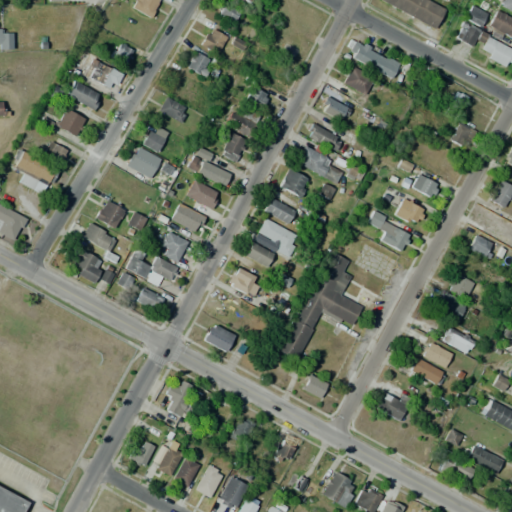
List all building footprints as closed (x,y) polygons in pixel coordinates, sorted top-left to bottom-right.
[(133,0),(157,0),(147,18),(129,7),(133,0)] [(376,0),(427,0),(443,9),(431,30),(376,0)] [(511,0),(511,11),(493,1),(493,0),(511,0)] [(238,10),(231,24),(215,15),(222,2),(238,10)] [(484,14),(477,26),(462,18),(469,5),(484,14)] [(511,20),(511,38),(505,34),(501,41),(483,31),(494,11),(511,20)] [(460,20),(511,46),(511,51),(503,69),(476,55),(482,45),(473,40),(467,50),(450,41),(460,20)] [(0,22),(1,22),(1,31),(10,31),(11,48),(0,48),(0,22)] [(214,54),(198,45),(208,27),(224,37),(214,54)] [(345,55),(352,40),(396,63),(388,78),(345,55)] [(133,50),(124,66),(109,57),(118,42),(133,50)] [(211,62),(202,77),(184,67),(193,51),(211,62)] [(94,61),(114,72),(103,94),(82,83),(94,61)] [(340,83),(348,68),(370,80),(362,94),(340,83)] [(64,95),(72,80),(99,95),(91,110),(64,95)] [(239,98),(247,85),(266,95),(259,109),(239,98)] [(454,90),(466,97),(458,109),(447,102),(454,90)] [(156,110),(163,97),(185,109),(178,123),(156,110)] [(317,110),(324,97),(344,107),(337,121),(317,110)] [(257,116),(245,137),(222,124),(233,103),(257,116)] [(49,121),(54,113),(62,117),(66,110),(82,119),(74,134),(58,125),(53,133),(37,124),(41,116),(49,121)] [(457,122),(470,130),(460,147),(447,139),(457,122)] [(302,136),(308,123),(338,138),(332,150),(302,136)] [(151,124),(165,133),(154,152),(139,144),(151,124)] [(225,131),(243,140),(232,161),(214,152),(225,131)] [(64,150),(56,165),(40,156),(48,141),(64,150)] [(328,160),(319,177),(291,161),(300,145),(328,160)] [(509,145),(511,146),(511,166),(502,161),(509,145)] [(157,159),(146,179),(124,166),(135,146),(157,159)] [(57,170),(48,188),(39,184),(35,193),(18,184),(23,175),(6,166),(15,148),(57,170)] [(194,148),(212,157),(207,167),(225,175),(220,185),(184,168),(194,148)] [(306,179),(297,197),(277,186),(286,168),(306,179)] [(408,187),(415,174),(435,185),(428,198),(408,187)] [(182,195),(191,179),(216,193),(208,209),(182,195)] [(498,180),(511,188),(500,208),(486,200),(498,180)] [(261,210),(268,198),(292,211),(284,224),(261,210)] [(390,214),(400,198),(422,211),(413,227),(390,214)] [(111,229),(93,218),(105,199),(123,210),(111,229)] [(167,219),(176,203),(202,217),(193,233),(167,219)] [(0,205),(25,219),(12,242),(0,235),(0,205)] [(301,220),(307,208),(322,216),(316,227),(301,220)] [(365,220),(371,210),(409,232),(399,251),(375,239),(381,229),(365,220)] [(125,225),(138,231),(144,218),(130,212),(125,225)] [(294,237),(284,256),(250,238),(260,219),(294,237)] [(79,236),(87,223),(113,238),(105,252),(79,236)] [(165,231),(185,242),(174,263),(154,252),(165,231)] [(489,243),(481,257),(465,249),(473,235),(489,243)] [(242,255),(249,242),(270,254),(263,267),(242,255)] [(146,262),(150,255),(174,267),(166,282),(150,273),(147,281),(122,268),(134,246),(142,250),(138,258),(146,262)] [(69,262),(76,248),(102,262),(91,283),(74,274),(77,267),(69,262)] [(349,275),(338,294),(359,306),(348,326),(320,311),(293,361),(273,350),(328,250),(346,261),(340,271),(349,275)] [(453,269),(460,254),(480,263),(473,279),(453,269)] [(224,284),(233,267),(258,280),(249,297),(224,284)] [(470,282),(463,299),(445,290),(453,274),(470,282)] [(133,300),(140,287),(160,298),(153,311),(133,300)] [(434,310),(443,293),(464,304),(455,321),(434,310)] [(200,339),(209,323),(231,335),(223,352),(200,339)] [(438,340),(446,326),(472,340),(464,354),(438,340)] [(419,355),(426,341),(449,354),(441,368),(419,355)] [(405,374),(414,358),(443,374),(434,390),(405,374)] [(489,386),(500,392),(506,380),(495,374),(489,386)] [(300,389),(308,375),(326,384),(318,399),(300,389)] [(189,386),(179,405),(188,410),(183,420),(165,411),(170,401),(161,396),(171,377),(189,386)] [(396,402),(400,395),(408,399),(395,421),(372,407),(380,393),(396,402)] [(511,431),(478,413),(486,398),(511,413),(511,431)] [(238,416),(251,423),(240,444),(226,437),(238,416)] [(441,441),(453,447),(459,436),(447,429),(441,441)] [(247,452),(261,455),(266,436),(252,433),(247,452)] [(278,436),(293,443),(284,461),(270,453),(278,436)] [(169,440),(182,448),(167,476),(153,469),(169,440)] [(140,449),(144,442),(151,446),(140,468),(125,460),(132,445),(140,449)] [(463,458),(470,445),(499,460),(492,473),(463,458)] [(182,457),(196,465),(184,486),(170,479),(182,457)] [(439,470),(446,458),(469,470),(463,482),(439,470)] [(205,465),(220,472),(206,497),(192,489),(205,465)] [(331,472),(347,480),(344,484),(352,489),(342,508),(319,495),(331,472)] [(228,477),(244,486),(231,510),(215,501),(228,477)] [(361,486),(379,496),(369,511),(362,511),(350,505),(361,486)] [(0,511),(0,489),(25,504),(21,511),(0,511)] [(377,511),(385,498),(400,507),(397,511),(377,511)] [(235,511),(242,499),(255,506),(251,511),(235,511)]
